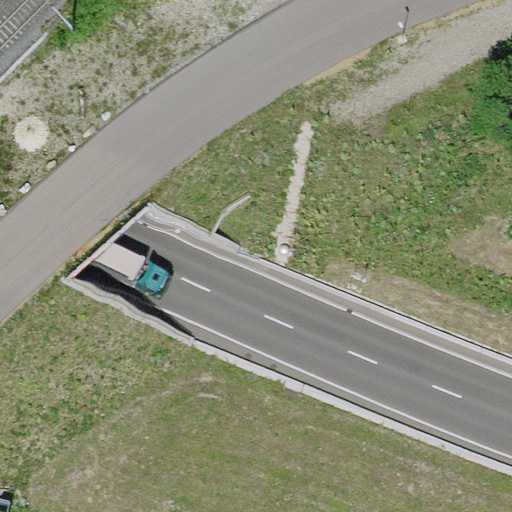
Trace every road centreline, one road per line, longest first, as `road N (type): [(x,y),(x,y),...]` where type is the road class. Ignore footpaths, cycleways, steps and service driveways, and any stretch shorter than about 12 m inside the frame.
road 1 (primary): [(0,189),(303,331),(511,414)]
road 2 (unclassified): [(396,0),(252,72),(157,138),(0,276)]
